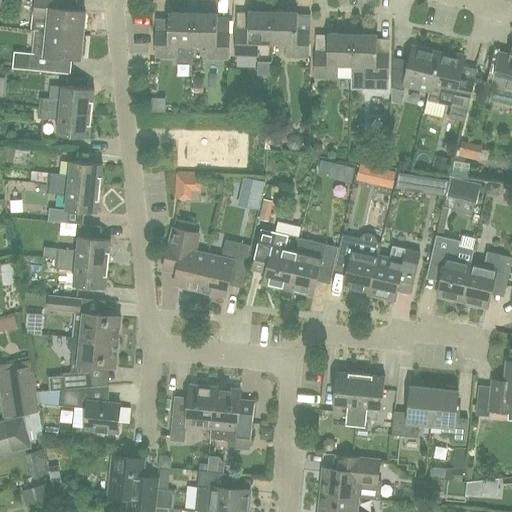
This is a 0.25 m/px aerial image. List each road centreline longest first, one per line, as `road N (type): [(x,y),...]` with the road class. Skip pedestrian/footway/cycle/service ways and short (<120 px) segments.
road 1 (residential): [(152,348),(113,0)]
road 2 (residential): [(291,362),(325,336),(484,344)]
road 3 (residential): [(286,511),(291,362)]
road 4 (residential): [(291,362),(152,348)]
